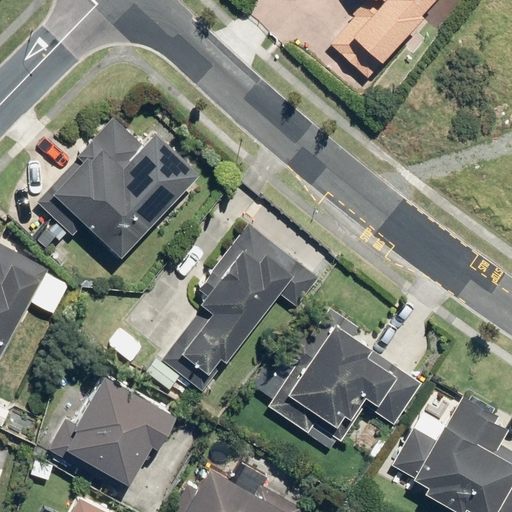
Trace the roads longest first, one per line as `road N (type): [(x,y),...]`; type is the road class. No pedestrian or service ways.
road 1 (tertiary): [(139,0),(385,213),(511,301)]
road 2 (tertiary): [(0,104),(101,0)]
